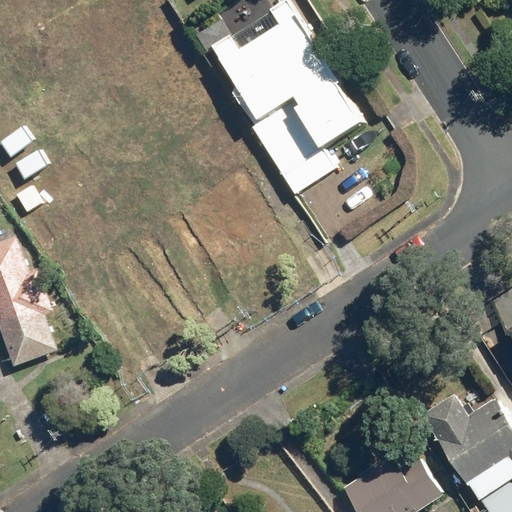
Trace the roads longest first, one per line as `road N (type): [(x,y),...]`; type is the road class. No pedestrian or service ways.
road 1 (residential): [(511,202),(34,511)]
road 2 (residential): [(511,173),(397,0)]
